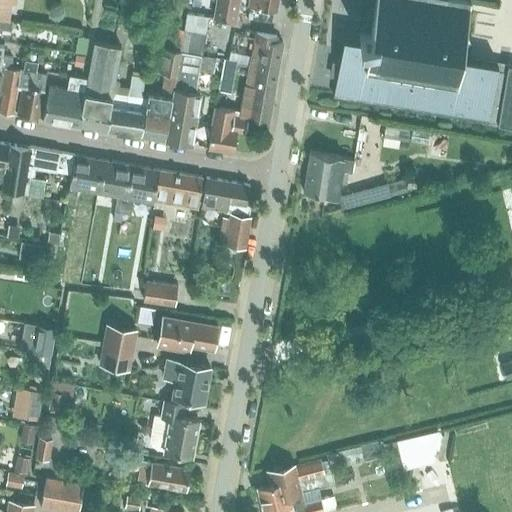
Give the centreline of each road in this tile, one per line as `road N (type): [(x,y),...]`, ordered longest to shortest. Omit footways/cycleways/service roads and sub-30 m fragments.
road 1 (residential): [(215,511),(278,172)]
road 2 (residential): [(278,172),(0,124)]
road 3 (residential): [(278,172),(307,0)]
